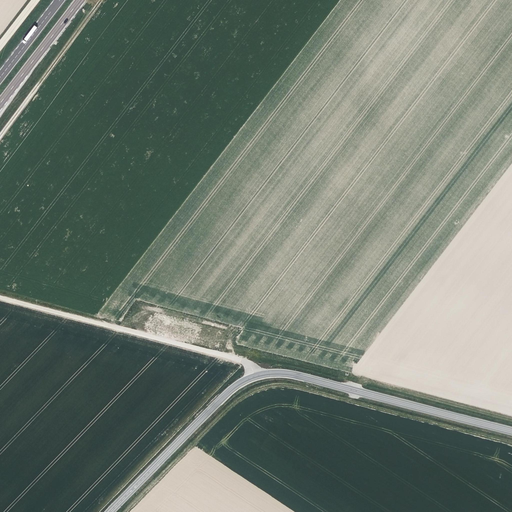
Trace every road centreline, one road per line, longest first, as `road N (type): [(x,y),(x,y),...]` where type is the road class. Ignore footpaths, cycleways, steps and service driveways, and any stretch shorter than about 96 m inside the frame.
road 1 (tertiary): [(104,511),(212,398),(252,371),(293,372),(511,428)]
road 2 (track): [(0,295),(271,369)]
road 3 (track): [(100,0),(0,136)]
road 4 (trunk): [(0,102),(79,0)]
